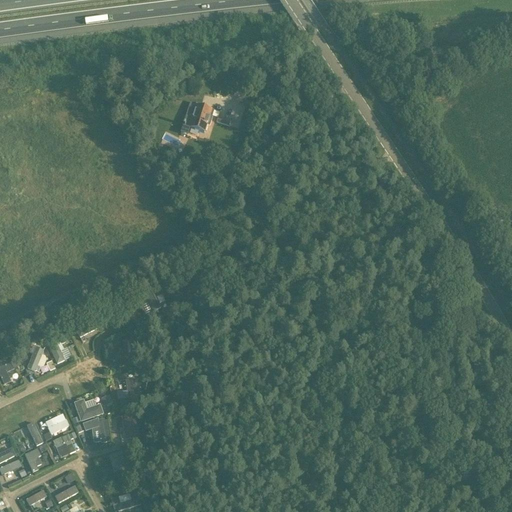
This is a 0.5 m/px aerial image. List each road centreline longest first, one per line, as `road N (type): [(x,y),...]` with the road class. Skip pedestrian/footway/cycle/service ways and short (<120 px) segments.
road 1 (tertiary): [(511,343),(291,0)]
road 2 (track): [(0,330),(177,240),(196,236),(229,260)]
road 3 (motorway): [(0,30),(255,0)]
road 4 (track): [(229,260),(324,188),(392,153)]
